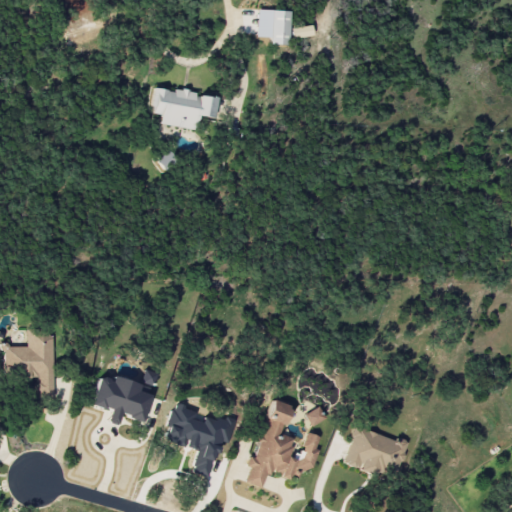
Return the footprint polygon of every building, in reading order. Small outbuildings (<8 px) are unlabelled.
[(287,45),(288,11),(270,10),(269,44),(287,45)] [(289,28),(290,38),(311,36),(310,26),(289,28)] [(194,130),(196,116),(213,118),(215,96),(153,88),(149,113),(158,114),(157,125),(194,130)] [(51,397),(51,331),(25,330),(25,347),(1,346),(0,376),(35,376),(35,397),(51,397)] [(156,374),(143,369),(139,381),(151,386),(156,374)] [(140,421),(148,384),(110,375),(109,379),(95,376),(89,405),(107,410),(104,422),(114,425),(117,415),(140,421)] [(287,406),(270,400),(259,437),(257,436),(251,458),(246,456),(243,466),(247,467),(243,482),(260,487),(265,471),(295,480),(298,468),(308,471),(318,436),(304,432),(298,451),(288,448),(291,438),(279,434),(287,406)] [(195,449),(189,473),(206,477),(215,440),(226,443),(232,419),(223,417),(222,419),(213,417),(213,420),(201,417),(200,420),(192,418),(194,410),(171,404),(162,441),(195,449)] [(341,463),(357,468),(356,470),(377,477),(380,467),(395,471),(405,441),(393,437),(393,439),(353,427),(341,463)]
